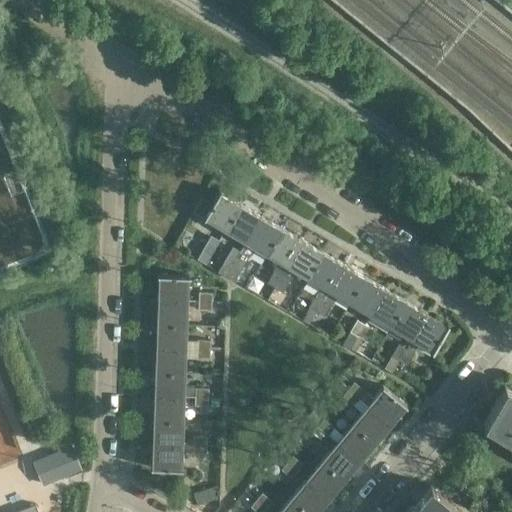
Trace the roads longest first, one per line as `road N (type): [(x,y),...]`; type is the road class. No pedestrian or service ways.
road 1 (residential): [(511,323),(189,101),(126,70)]
road 2 (residential): [(126,70),(112,113),(97,484)]
road 3 (residential): [(361,511),(511,331)]
road 4 (residential): [(126,70),(25,1)]
